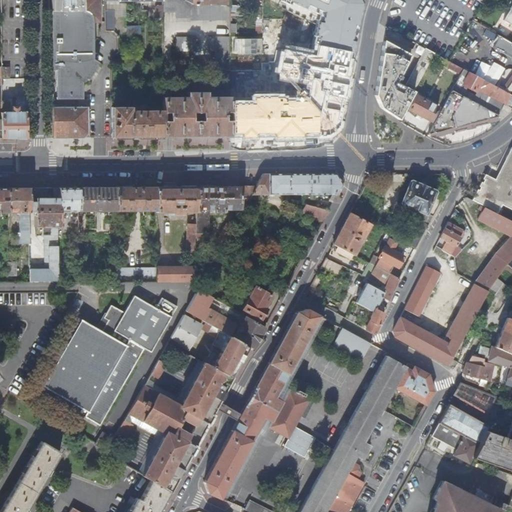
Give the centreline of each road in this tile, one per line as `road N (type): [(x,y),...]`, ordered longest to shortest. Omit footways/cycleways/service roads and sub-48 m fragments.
road 1 (residential): [(380,511),(445,388),(440,370),(391,344),(384,325),(461,182),(458,157)]
road 2 (residential): [(353,159),(353,179),(184,490)]
road 3 (tertiary): [(353,159),(40,160)]
road 4 (residential): [(353,159),(379,0)]
road 5 (residential): [(40,160),(40,0)]
